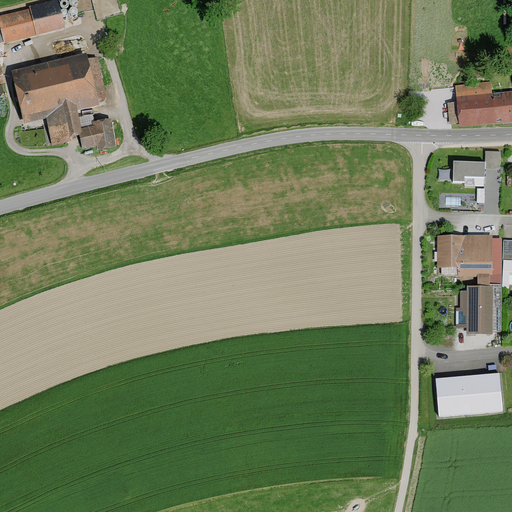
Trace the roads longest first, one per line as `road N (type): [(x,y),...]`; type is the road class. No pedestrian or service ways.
road 1 (tertiary): [(0,207),(282,138),(420,135)]
road 2 (residential): [(414,358),(400,511)]
road 3 (residential): [(417,217),(414,358)]
